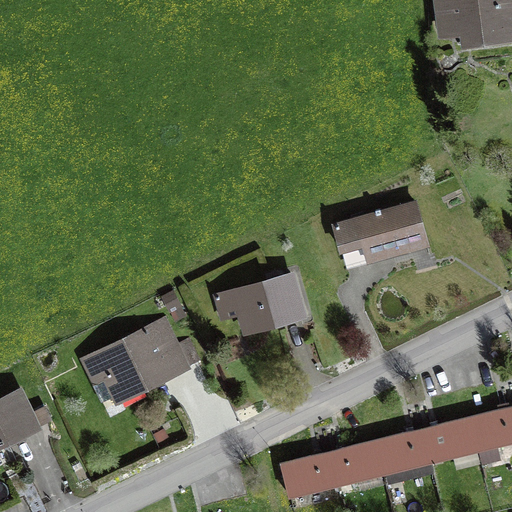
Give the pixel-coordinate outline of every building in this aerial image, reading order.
[(511,0),(439,0),(444,32),(465,29),(467,42),(511,36),(511,0)] [(335,224),(346,261),(425,239),(415,202),(380,212),(380,208),(375,210),(376,213),(335,224)] [(240,313),(245,331),(303,314),(291,274),(276,278),(274,271),(266,273),(268,280),(214,295),(222,318),(240,313)] [(104,401),(143,381),(145,386),(184,367),(161,320),(122,339),(124,342),(84,362),(104,401)] [(0,399),(0,443),(38,426),(37,424),(48,419),(44,406),(31,412),(20,390),(0,399)] [(511,405),(469,416),(477,449),(511,439),(511,405)] [(422,428),(430,460),(477,449),(469,416),(422,428)] [(376,439),(384,472),(430,460),(422,428),(376,439)] [(329,451),(337,483),(384,472),(376,439),(329,451)] [(289,495),(337,483),(329,451),(282,463),(289,495)] [(0,474),(0,507),(19,498),(6,472),(0,474)]
